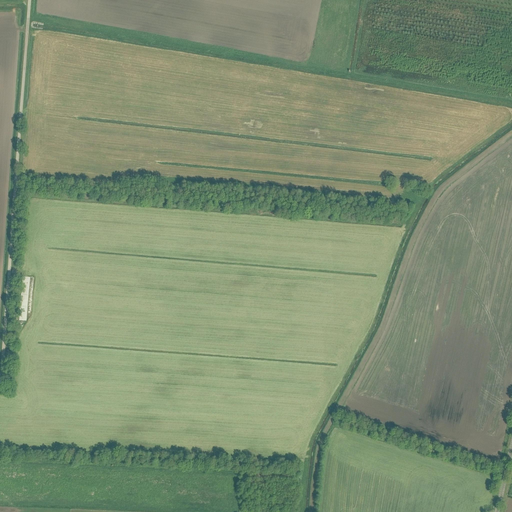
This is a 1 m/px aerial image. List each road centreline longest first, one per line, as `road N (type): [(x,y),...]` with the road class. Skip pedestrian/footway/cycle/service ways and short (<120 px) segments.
road 1 (track): [(511,133),(432,201),(381,325),(317,444),(311,511)]
road 2 (unclassified): [(0,374),(29,0)]
